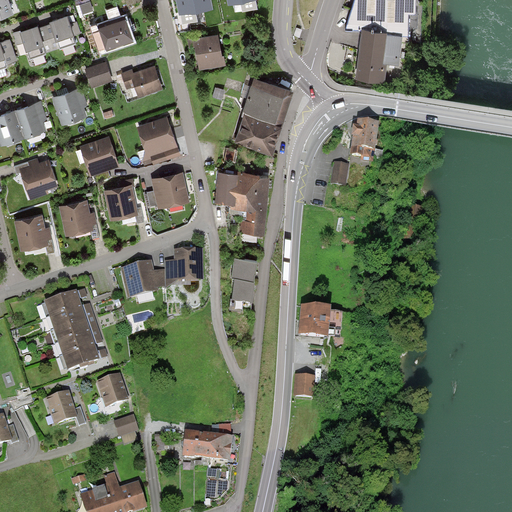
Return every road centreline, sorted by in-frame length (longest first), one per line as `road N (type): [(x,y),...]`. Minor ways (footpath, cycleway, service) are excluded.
road 1 (primary): [(263,511),(283,401),(299,167),(310,134),(331,110)]
road 2 (residential): [(251,388),(284,128),(306,79)]
road 3 (residential): [(161,0),(209,222)]
road 4 (residential): [(16,289),(209,222)]
road 5 (primary): [(331,110),(368,103),(511,126)]
road 6 (residential): [(209,222),(221,336),(251,388)]
